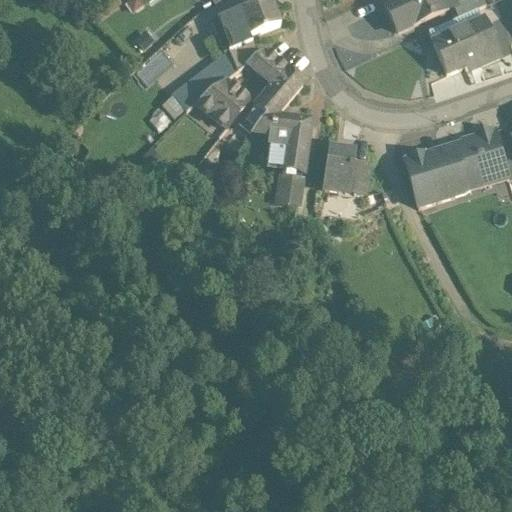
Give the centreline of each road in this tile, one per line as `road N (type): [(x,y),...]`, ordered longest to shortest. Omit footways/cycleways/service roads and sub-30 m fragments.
road 1 (residential): [(293,0),(321,106),(362,134),(415,136),(511,102)]
road 2 (track): [(373,137),(431,260),(489,349),(511,352)]
